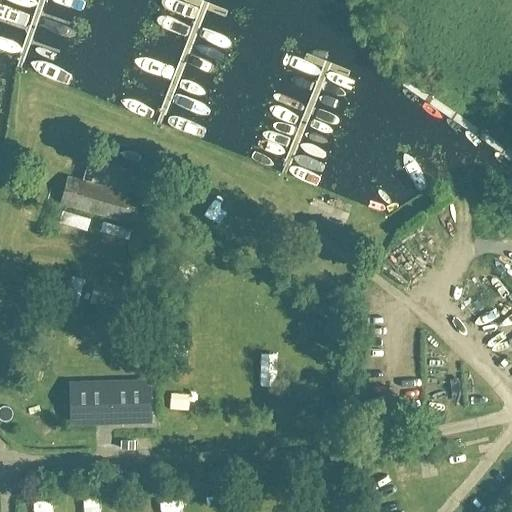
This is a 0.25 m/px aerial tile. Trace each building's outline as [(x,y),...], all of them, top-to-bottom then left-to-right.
[(136,224),(152,166),(75,145),(59,203),(136,224)] [(58,215),(56,228),(86,233),(88,220),(58,215)] [(96,236),(126,243),(129,232),(99,224),(96,236)] [(71,301),(73,289),(55,285),(53,297),(71,301)] [(88,296),(87,309),(107,310),(108,297),(88,296)] [(150,422),(149,380),(68,382),(69,424),(150,422)] [(55,511),(54,499),(39,500),(39,511),(55,511)]
